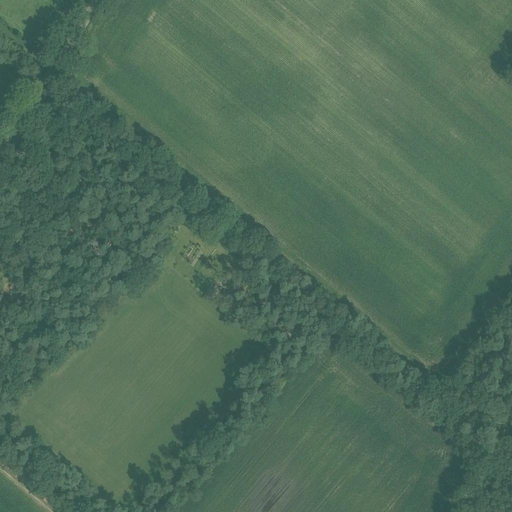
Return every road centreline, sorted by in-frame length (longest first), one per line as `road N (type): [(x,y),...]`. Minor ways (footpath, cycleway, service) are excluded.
road 1 (track): [(235,243),(206,221),(160,204),(75,199),(36,171),(14,131)]
road 2 (tertiary): [(0,155),(96,0)]
